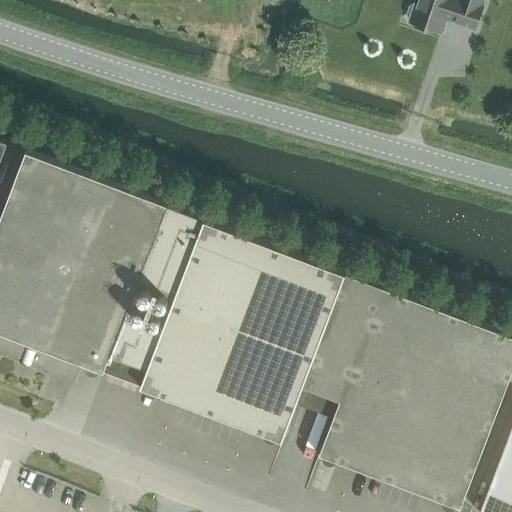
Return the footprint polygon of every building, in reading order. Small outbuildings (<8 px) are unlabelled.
[(417,0),(415,5),(411,4),(406,16),(411,18),(410,21),(441,32),(446,18),(475,28),(483,5),(482,5),(483,0),(417,0)] [(308,54),(298,51),(295,61),(305,64),(308,54)] [(0,138),(0,163),(8,141),(0,138)] [(27,148),(0,219),(0,352),(75,381),(83,363),(105,371),(112,353),(148,367),(141,385),(284,439),(305,384),(341,397),(320,452),(462,506),(511,374),(511,333),(169,203),(27,148)] [(511,511),(511,430),(481,511),(511,511)]
